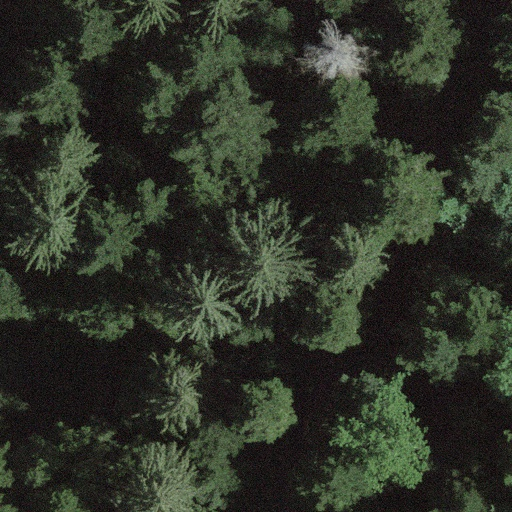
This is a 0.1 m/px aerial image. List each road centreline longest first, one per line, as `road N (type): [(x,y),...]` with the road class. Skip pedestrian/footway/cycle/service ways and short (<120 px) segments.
road 1 (track): [(282,511),(291,450),(483,0)]
road 2 (track): [(511,320),(366,511)]
